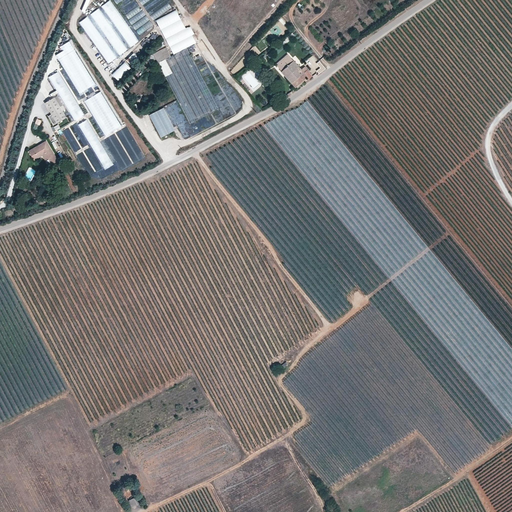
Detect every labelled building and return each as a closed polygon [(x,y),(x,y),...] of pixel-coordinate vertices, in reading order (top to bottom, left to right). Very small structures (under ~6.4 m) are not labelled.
[(107,63),(139,42),(110,0),(109,0),(100,6),(100,7),(88,14),(89,15),(79,21),(107,63)] [(113,0),(120,9),(134,0),(113,0)] [(150,21),(136,30),(141,36),(154,27),(150,21)] [(83,90),(94,84),(70,40),(60,45),(63,50),(56,53),(74,86),(69,89),(59,70),(49,76),(73,120),(84,114),(77,101),(86,96),(83,90)] [(153,53),(158,62),(171,56),(166,47),(153,53)] [(171,56),(158,62),(189,123),(219,108),(187,48),(171,56)] [(130,63),(137,57),(134,52),(126,59),(130,63)] [(301,69),(288,54),(280,60),(285,67),(281,71),(294,87),(307,77),(309,79),(312,76),(305,67),(301,69)] [(285,67),(280,60),(275,64),(281,71),(285,67)] [(316,63),(319,67),(316,70),(319,74),(326,68),(319,60),(316,63)] [(125,61),(112,73),(119,81),(132,69),(125,61)] [(50,96),(56,93),(51,84),(47,87),(49,90),(47,91),(50,96)] [(83,98),(104,135),(121,126),(100,89),(83,98)] [(53,125),(66,117),(54,97),(44,103),(51,114),(48,116),(53,125)] [(149,114),(160,137),(175,130),(164,106),(149,114)] [(33,127),(38,129),(42,120),(37,118),(33,127)] [(111,163),(88,118),(73,126),(74,129),(81,126),(103,168),(111,163)] [(58,160),(47,140),(29,150),(34,159),(45,153),(51,163),(58,160)] [(86,166),(84,162),(82,162),(87,174),(103,168),(100,160),(86,166)] [(278,367),(280,370),(288,364),(286,361),(278,367)] [(128,500),(130,506),(142,500),(139,494),(128,500)]
